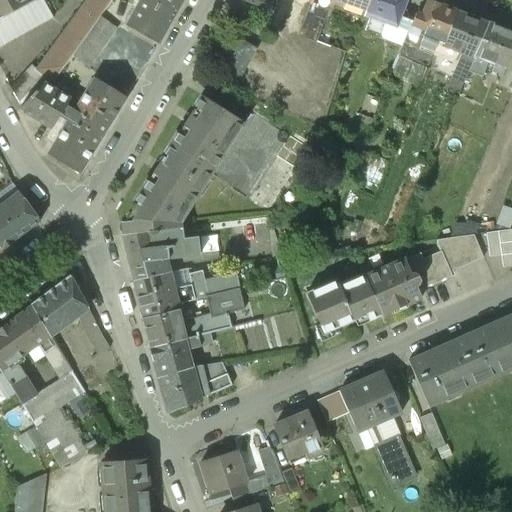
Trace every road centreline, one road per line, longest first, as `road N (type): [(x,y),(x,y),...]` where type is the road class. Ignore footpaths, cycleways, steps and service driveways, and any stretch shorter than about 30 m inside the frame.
road 1 (residential): [(169,450),(300,384),(511,296)]
road 2 (residential): [(213,0),(78,225)]
road 3 (residential): [(78,225),(169,450)]
road 4 (residential): [(0,115),(78,225)]
